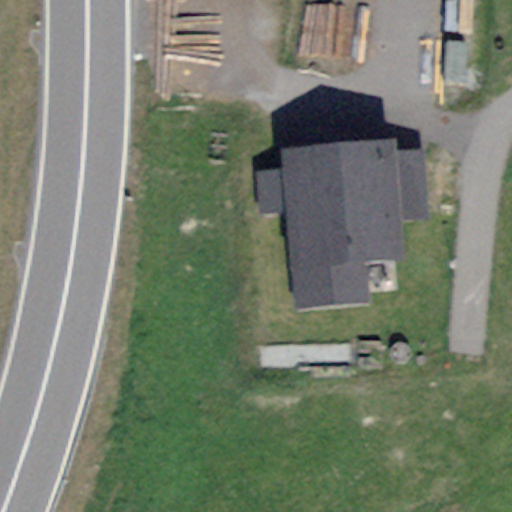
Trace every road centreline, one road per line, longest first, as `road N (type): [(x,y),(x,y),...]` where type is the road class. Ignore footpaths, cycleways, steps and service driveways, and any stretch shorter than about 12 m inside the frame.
road 1 (primary): [(0,504),(49,357),(72,231),(82,0)]
road 2 (residential): [(466,332),(486,148),(511,109)]
